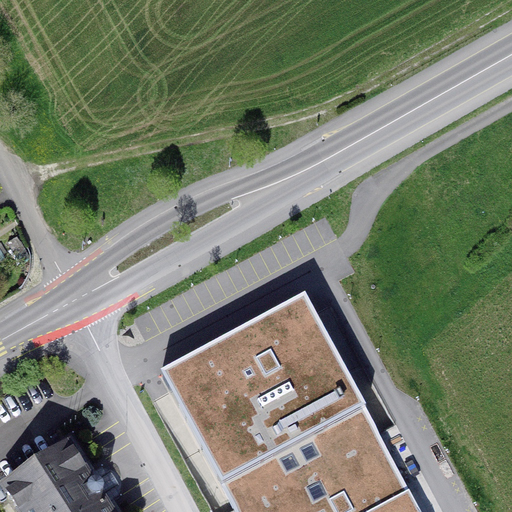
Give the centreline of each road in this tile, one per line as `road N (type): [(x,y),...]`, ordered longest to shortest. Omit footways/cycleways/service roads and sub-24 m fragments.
road 1 (track): [(511,1),(331,104),(8,184)]
road 2 (primary): [(73,301),(511,54)]
road 3 (residential): [(110,375),(344,248),(369,196),(395,166)]
road 4 (residential): [(179,511),(110,375)]
road 5 (residential): [(0,168),(73,301)]
road 6 (track): [(395,166),(511,106)]
